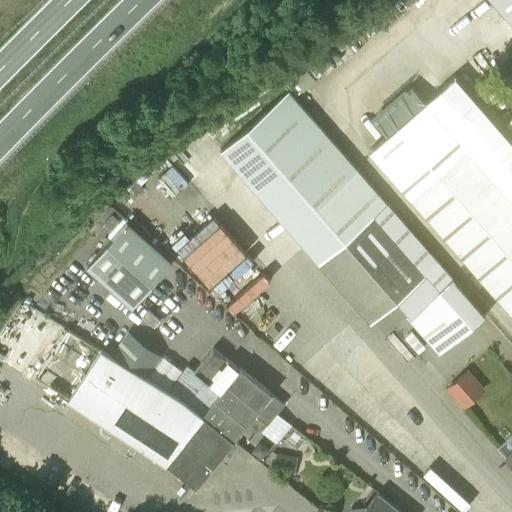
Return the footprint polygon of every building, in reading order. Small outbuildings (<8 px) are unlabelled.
[(511,0),(491,0),(502,12),(511,2),(511,0)] [(511,2),(502,12),(511,23),(511,2)] [(511,142),(467,91),(455,77),(426,102),(412,86),(374,119),(388,135),(369,151),(511,315),(511,142)] [(220,150),(318,262),(387,201),(290,90),(220,150)] [(396,300),(409,315),(404,319),(437,357),(484,316),(452,279),(387,204),(373,215),(425,275),(396,300)] [(216,212),(179,245),(213,282),(249,249),(216,212)] [(425,275),(373,215),(319,263),(370,322),(396,300),(425,275)] [(131,308),(172,262),(127,222),(86,268),(131,308)] [(239,307),(272,277),(266,270),(233,300),(239,307)] [(107,353),(147,377),(164,356),(126,326),(107,353)] [(213,346),(194,371),(185,363),(165,388),(175,394),(175,393),(202,415),(234,441),(254,415),(267,425),(284,405),(271,394),(272,393),(213,346)] [(164,462),(200,418),(202,415),(175,393),(175,394),(165,388),(147,377),(107,353),(101,349),(68,399),(164,462)] [(464,374),(446,390),(462,408),(480,393),(464,374)] [(196,488),(234,441),(202,415),(200,418),(164,462),(196,488)] [(259,441),(251,450),(260,458),(268,449),(259,441)] [(273,467),(294,472),(297,456),(276,452),(273,467)] [(511,465),(507,461),(499,467),(511,482),(511,465)] [(402,511),(378,492),(366,508),(370,511),(402,511)]
